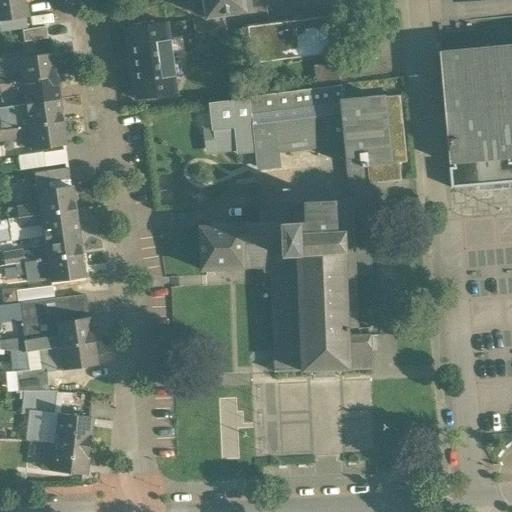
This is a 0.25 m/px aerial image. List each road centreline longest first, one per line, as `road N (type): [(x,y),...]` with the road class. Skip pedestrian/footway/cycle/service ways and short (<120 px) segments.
road 1 (residential): [(141,511),(139,437),(122,404),(132,338),(100,46),(74,22),(71,0)]
road 2 (residential): [(192,511),(473,500)]
road 3 (residential): [(455,234),(473,500)]
road 4 (residential): [(416,0),(435,205),(455,234)]
